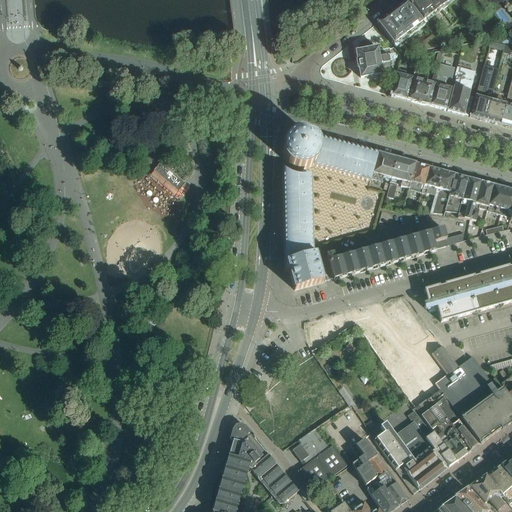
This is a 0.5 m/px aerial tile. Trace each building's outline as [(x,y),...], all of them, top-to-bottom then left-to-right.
[(451,0),(407,0),(406,1),(422,22),(423,22),(433,14),(445,31),(451,27),(458,21),(445,5),(451,0)] [(491,10),(483,0),(477,0),(487,13),(491,10)] [(422,22),(406,1),(391,12),(410,37),(425,26),(424,25),(425,24),(423,22),(422,22)] [(410,37),(391,12),(377,24),(394,46),(397,43),(399,46),(410,37)] [(441,47),(432,35),(421,44),(425,50),(441,47)] [(392,72),(389,50),(389,49),(378,52),(377,48),(371,50),(370,44),(360,46),(362,51),(355,53),(357,62),(356,62),(357,69),(358,69),(360,79),(392,72)] [(436,82),(440,65),(442,59),(441,59),(443,54),(442,51),(435,53),(435,54),(437,55),(434,68),(435,68),(431,84),(427,83),(427,80),(422,78),(424,73),(415,71),(414,74),(413,74),(406,101),(429,107),(436,82)] [(448,102),(453,82),(452,79),(454,69),(440,65),(436,82),(429,107),(445,111),(448,102)] [(484,122),(493,91),(498,70),(483,66),(469,118),(484,122)] [(475,73),(457,68),(454,78),(455,79),(449,102),(447,112),(463,116),(467,117),(473,97),(469,96),(475,73)] [(406,101),(413,74),(397,70),(390,96),(406,101)] [(511,129),(511,77),(506,100),(499,126),(511,129)] [(506,100),(494,97),(495,91),(493,91),(484,122),(499,126),(506,100)] [(371,179),(378,155),(340,144),(310,136),(308,136),(308,138),(295,134),(294,135),(293,135),(292,136),(291,136),(291,137),(290,137),(289,138),(288,139),(287,139),(287,140),(286,141),(285,142),(284,144),(284,145),(284,146),(283,147),(283,148),(283,150),(283,151),(283,153),(283,154),(283,155),(284,157),(284,158),(284,159),(285,160),(285,161),(286,162),(287,163),(287,164),(288,164),(282,169),(283,216),(284,263),(284,272),(289,272),(293,288),(294,291),(298,290),(322,283),(322,282),(315,255),(312,256),(312,245),(323,242),(324,246),(374,231),(385,193),(368,188),(370,182),(371,179)] [(390,179),(396,160),(378,155),(371,179),(381,183),(383,177),(390,179)] [(408,190),(415,165),(396,160),(390,179),(391,179),(390,183),(386,198),(393,199),(397,185),(400,186),(400,187),(408,190)] [(179,191),(186,183),(164,165),(161,162),(155,170),(179,191)] [(422,192),(428,169),(415,165),(408,190),(409,190),(409,189),(422,192)] [(435,196),(441,172),(428,169),(422,192),(421,194),(426,195),(426,194),(434,196),(435,196)] [(447,201),(454,176),(441,172),(435,196),(434,196),(430,214),(443,215),(444,212),(446,206),(440,205),(441,201),(447,201)] [(459,214),(461,204),(468,180),(454,176),(447,201),(446,206),(444,212),(459,214)] [(471,221),(481,183),(468,180),(461,204),(467,205),(464,217),(458,215),(457,218),(469,220),(470,220),(471,221)] [(487,211),(493,187),(481,183),(471,221),(475,222),(479,209),(487,211)] [(498,215),(505,190),(493,187),(487,211),(487,212),(498,215)] [(510,218),(511,212),(511,191),(505,190),(498,215),(510,218)] [(333,254),(326,256),(332,279),(435,250),(433,244),(446,240),(443,229),(429,233),(430,236),(334,263),(332,255),(333,255),(333,254)] [(462,243),(463,235),(452,238),(454,245),(462,243)] [(511,302),(511,264),(508,266),(508,267),(479,275),(479,274),(473,275),(473,277),(445,285),(444,283),(438,285),(438,287),(424,291),(427,303),(426,303),(426,304),(425,304),(425,305),(424,305),(424,306),(424,307),(424,308),(425,309),(426,310),(427,310),(428,310),(429,313),(437,311),(440,323),(511,302)] [(385,324),(372,333),(377,341),(391,333),(385,324)] [(342,337),(349,345),(356,340),(348,331),(342,337)] [(507,425),(462,365),(457,368),(442,347),(432,355),(447,376),(435,385),(439,391),(445,399),(466,428),(480,445),(507,425)] [(511,402),(495,379),(490,382),(472,358),(462,365),(507,425),(510,423),(511,422),(511,421),(511,402)] [(490,366),(489,371),(490,372),(511,366),(511,359),(490,366)] [(511,377),(509,380),(502,371),(499,373),(505,382),(501,385),(511,399),(511,377)] [(478,446),(460,423),(443,400),(445,399),(439,391),(427,401),(467,454),(470,452),(478,446)] [(467,454),(427,401),(415,409),(416,410),(418,414),(419,414),(421,417),(443,447),(444,447),(456,463),(467,454)] [(418,414),(416,410),(407,416),(414,424),(446,466),(448,469),(448,468),(455,463),(456,463),(444,447),(443,447),(421,417),(419,414),(418,414)] [(374,440),(374,441),(391,465),(399,476),(405,472),(419,491),(444,471),(442,469),(446,466),(414,424),(396,437),(392,432),(391,431),(390,429),(385,423),(380,427),(385,433),(375,440),(374,440)] [(268,457),(254,440),(255,439),(252,435),(252,436),(249,432),(249,431),(248,432),(246,428),(246,427),(245,428),(241,425),(236,426),(235,426),(236,427),(233,430),(232,430),(232,431),(231,435),(231,436),(230,440),(229,440),(229,441),(230,441),(224,462),(227,463),(225,468),(247,474),(247,473),(248,474),(251,471),(268,457)] [(314,491),(347,467),(332,446),(329,448),(316,430),(308,435),(297,443),(299,446),(300,445),(309,457),(303,461),(306,466),(300,471),(314,491)] [(367,464),(376,458),(376,457),(364,441),(355,447),(363,457),(351,465),(365,487),(377,478),(367,464)] [(309,457),(300,445),(299,446),(292,451),(300,463),(303,461),(309,457)] [(290,482),(282,474),(276,466),(276,465),(275,464),(275,465),(268,457),(251,471),(279,505),(283,505),(299,492),(298,491),(297,492),(291,484),(291,483),(290,482)] [(511,457),(500,466),(511,481),(511,457)] [(386,472),(376,458),(367,464),(377,478),(384,473),(385,474),(386,472)] [(511,501),(511,481),(500,466),(500,467),(485,477),(484,477),(498,493),(508,505),(511,501)] [(236,511),(240,497),(247,474),(225,468),(212,511),(236,511)] [(408,500),(402,492),(396,483),(389,471),(386,472),(385,474),(384,473),(377,478),(380,483),(385,491),(398,508),(408,500)] [(484,477),(478,482),(469,488),(484,505),(489,501),(498,511),(504,506),(495,496),(498,493),(484,477)] [(385,491),(380,483),(370,490),(369,488),(367,490),(378,508),(380,511),(392,511),(398,508),(385,491)] [(335,492),(330,485),(325,489),(330,498),(336,494),(335,492)] [(455,498),(468,511),(487,511),(488,511),(467,490),(455,498)] [(468,511),(455,498),(454,499),(443,507),(442,507),(441,508),(438,510),(437,510),(439,511),(468,511)] [(348,511),(341,501),(327,511),(348,511)] [(380,511),(378,508),(372,511),(370,511),(364,503),(350,511),(380,511)]
